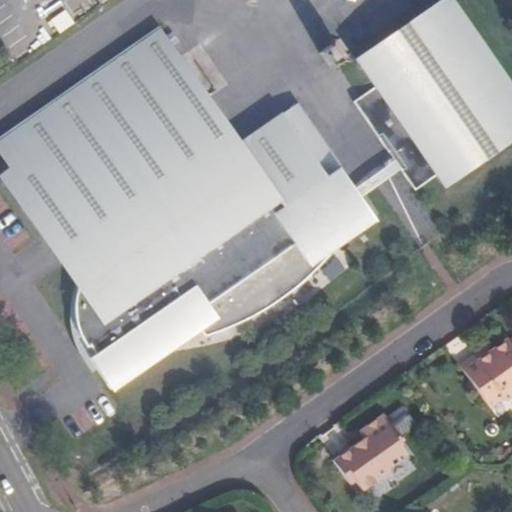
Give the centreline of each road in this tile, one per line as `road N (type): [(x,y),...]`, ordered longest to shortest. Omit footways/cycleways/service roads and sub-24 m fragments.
road 1 (residential): [(255,454),(511,276)]
road 2 (residential): [(140,511),(255,454)]
